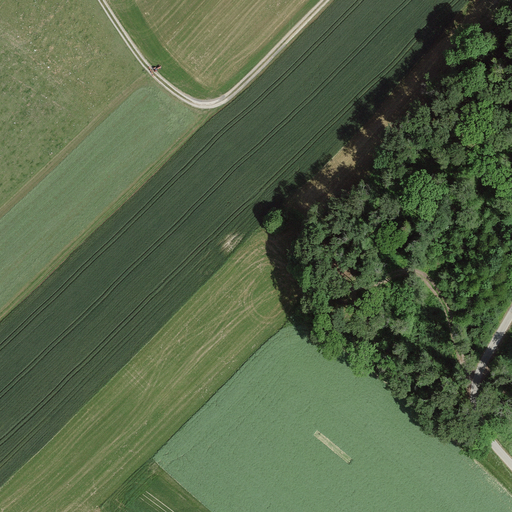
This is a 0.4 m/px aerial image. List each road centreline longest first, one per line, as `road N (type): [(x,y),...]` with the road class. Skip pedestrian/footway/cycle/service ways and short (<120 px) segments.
road 1 (track): [(326,0),(210,104),(175,92),(145,65),(100,0)]
road 2 (unclassified): [(511,313),(471,394),(478,421),(511,464)]
